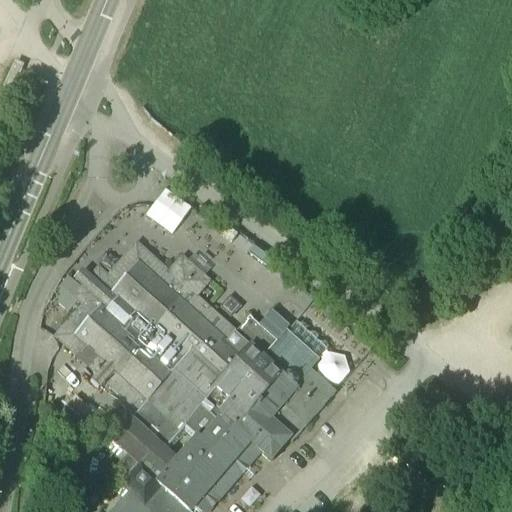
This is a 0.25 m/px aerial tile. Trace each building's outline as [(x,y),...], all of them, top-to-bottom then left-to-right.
[(190,210),(163,191),(145,215),(172,234),(190,210)] [(207,282),(182,259),(169,274),(137,245),(107,278),(98,270),(74,295),(83,304),(54,336),(95,373),(88,380),(96,388),(103,380),(135,409),(155,428),(164,418),(173,409),(185,420),(197,407),(223,432),(207,449),(192,436),(172,457),(161,447),(160,447),(128,417),(118,408),(100,428),(104,432),(146,470),(157,480),(155,482),(187,511),(194,504),(202,511),(205,511),(261,452),(250,442),(297,391),(293,387),(260,357),(233,332),(194,296),(207,282)] [(275,340),(248,316),(233,332),(260,357),(275,340)] [(309,370),(293,387),(297,391),(250,442),(261,452),(272,461),(334,393),(309,370)] [(223,432),(197,407),(185,420),(173,409),(164,418),(176,430),(181,425),(192,436),(207,449),(223,432)] [(164,418),(155,428),(135,409),(128,417),(160,447),(161,447),(176,430),(164,418)] [(86,415),(77,424),(84,430),(92,421),(86,415)] [(146,470),(104,432),(95,442),(127,472),(136,480),(146,470)] [(146,470),(136,480),(127,472),(125,479),(126,485),(129,488),(119,500),(126,507),(120,511),(157,511),(162,507),(146,492),(155,482),(157,480),(146,470)] [(186,511),(187,511),(155,482),(146,492),(162,507),(157,511),(186,511)] [(255,484),(239,501),(250,511),(267,496),(255,484)]
